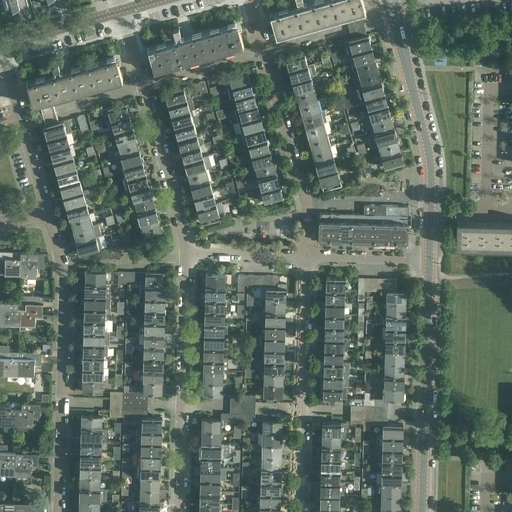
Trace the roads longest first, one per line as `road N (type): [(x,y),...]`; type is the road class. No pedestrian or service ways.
road 1 (residential): [(60,511),(62,278),(49,213)]
road 2 (residential): [(432,263),(433,154),(390,0)]
road 3 (residential): [(306,259),(309,204),(248,0)]
road 4 (residential): [(185,511),(190,256)]
road 5 (residential): [(190,256),(177,183),(125,11)]
road 6 (residential): [(303,511),(306,259)]
road 7 (residential): [(425,511),(432,263)]
road 8 (residential): [(49,213),(4,45)]
road 9 (residential): [(432,263),(306,259)]
road 10 (residential): [(125,11),(4,45)]
